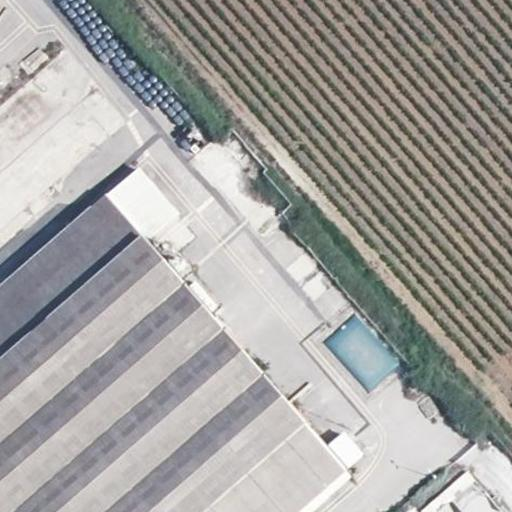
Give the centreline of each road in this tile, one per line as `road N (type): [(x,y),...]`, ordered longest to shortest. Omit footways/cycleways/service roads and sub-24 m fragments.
road 1 (unknown): [(162,137),(428,448)]
road 2 (unknown): [(0,270),(162,137)]
road 3 (unknown): [(44,0),(162,137)]
